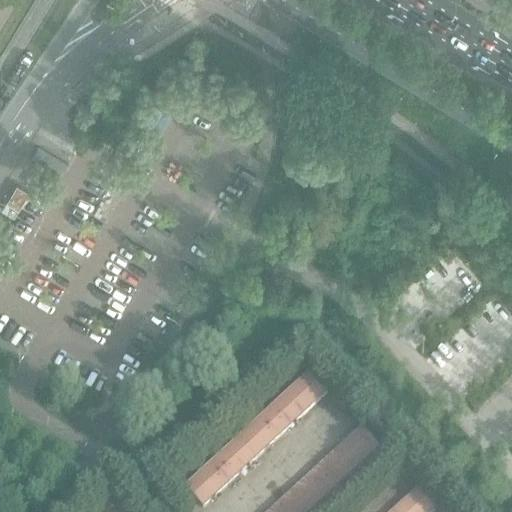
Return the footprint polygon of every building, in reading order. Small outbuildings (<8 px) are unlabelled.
[(29,192),(17,184),(2,209),(9,214),(14,217),(21,205),(27,197),(29,192)] [(298,416),(324,391),(306,372),(279,396),(298,416)] [(298,416),(279,396),(255,419),(273,438),(298,416)] [(248,461),(273,438),(255,419),(230,441),(248,461)] [(353,473),(379,450),(360,430),(335,453),(353,473)] [(248,461),(230,441),(205,464),(224,484),(248,461)] [(353,473),(335,453),(310,476),(329,496),(353,473)] [(224,484),(205,464),(181,487),(199,507),(224,484)] [(297,511),(311,511),(329,496),(310,476),(286,499),(297,511)] [(433,511),(435,511),(417,491),(393,511),(433,511)] [(297,511),(286,499),(271,511),(297,511)]
